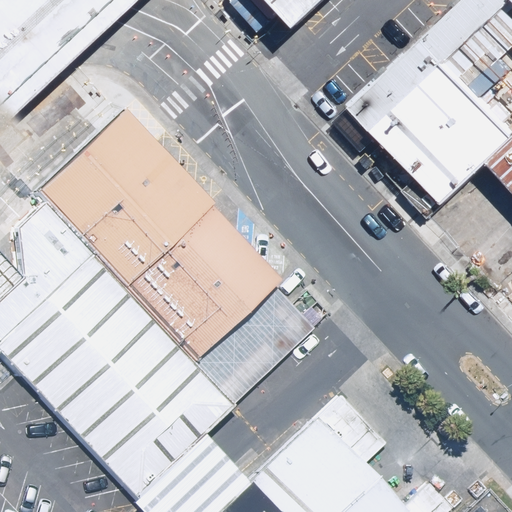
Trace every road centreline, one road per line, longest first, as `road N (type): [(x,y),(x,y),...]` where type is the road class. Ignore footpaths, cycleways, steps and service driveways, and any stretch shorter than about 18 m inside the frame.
road 1 (residential): [(257,133),(511,410)]
road 2 (residential): [(257,133),(199,119),(71,1)]
road 3 (primary): [(123,0),(0,120)]
road 4 (residential): [(170,0),(241,75),(257,133)]
